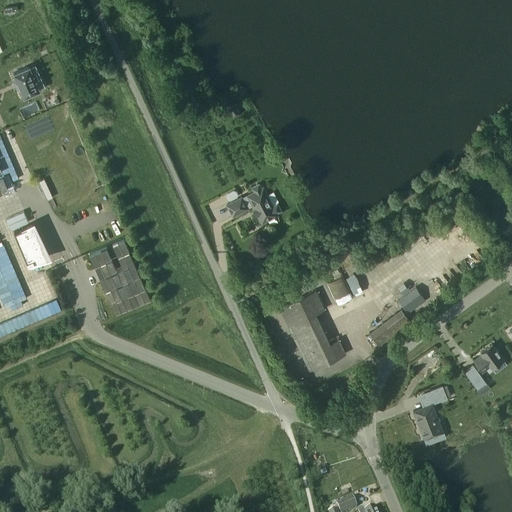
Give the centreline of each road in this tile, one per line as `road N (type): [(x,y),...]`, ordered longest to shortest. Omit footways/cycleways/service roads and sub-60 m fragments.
road 1 (unclassified): [(92,0),(278,409)]
road 2 (unclassified): [(376,388),(399,352),(511,269)]
